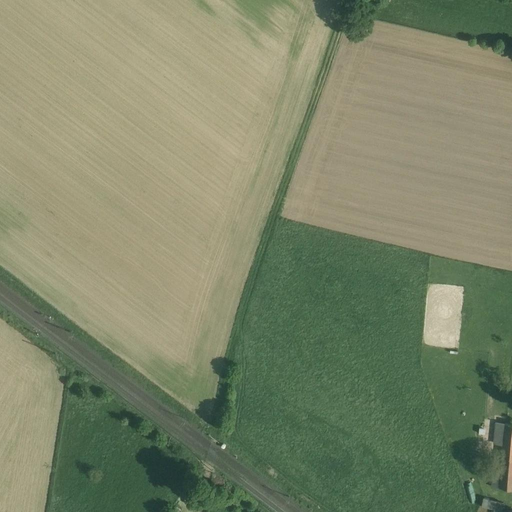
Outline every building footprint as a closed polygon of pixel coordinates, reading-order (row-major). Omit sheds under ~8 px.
[(504,433),(496,432),(495,443),(503,444),(503,441),(504,433)] [(511,433),(504,433),(503,441),(511,442),(511,433)] [(511,442),(503,441),(503,444),(502,460),(500,488),(511,489),(511,442)] [(502,460),(494,460),(492,487),(500,488),(502,460)] [(486,497),(483,506),(503,511),(505,502),(486,497)]
